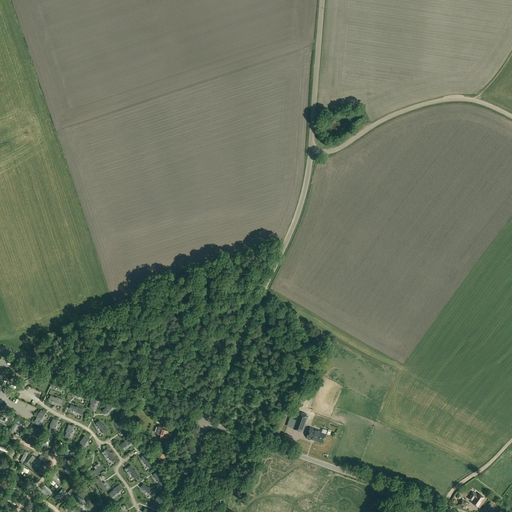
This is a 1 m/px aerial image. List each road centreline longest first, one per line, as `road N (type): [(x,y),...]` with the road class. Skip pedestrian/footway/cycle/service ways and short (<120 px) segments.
road 1 (unclassified): [(206,421),(299,208),(310,152)]
road 2 (unclassified): [(455,511),(206,421)]
road 3 (unclassified): [(0,348),(206,421)]
road 4 (unclassified): [(310,152),(337,149),(380,120),(438,100),(474,100),(511,116)]
road 5 (unclassified): [(310,152),(322,0)]
